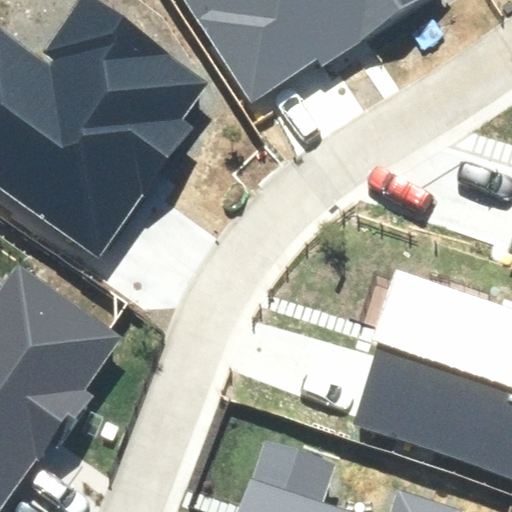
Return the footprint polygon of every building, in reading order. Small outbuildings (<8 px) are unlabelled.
[(0,34),(0,186),(100,255),(189,126),(180,121),(206,83),(85,0),(74,0),(34,58),(0,34)] [(188,0),(251,100),(317,60),(321,68),(432,0),(188,0)] [(0,511),(1,511),(50,444),(57,449),(95,395),(88,390),(126,337),(18,262),(0,287),(0,511)] [(384,344),(357,424),(511,475),(511,308),(393,269),(370,339),(384,344)] [(267,440),(243,511),(456,511),(395,492),(388,511),(347,511),(320,503),(333,462),(267,440)]
